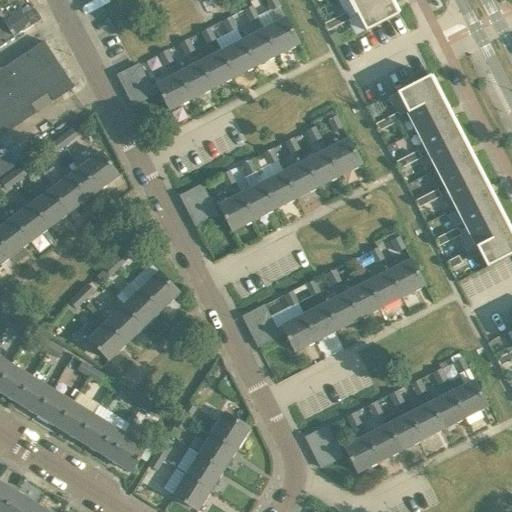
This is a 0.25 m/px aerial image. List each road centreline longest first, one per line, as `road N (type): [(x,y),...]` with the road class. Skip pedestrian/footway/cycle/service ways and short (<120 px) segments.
road 1 (residential): [(278,511),(291,476),(280,436),(55,0)]
road 2 (residential): [(0,438),(116,511)]
road 3 (tertiary): [(456,0),(511,107)]
